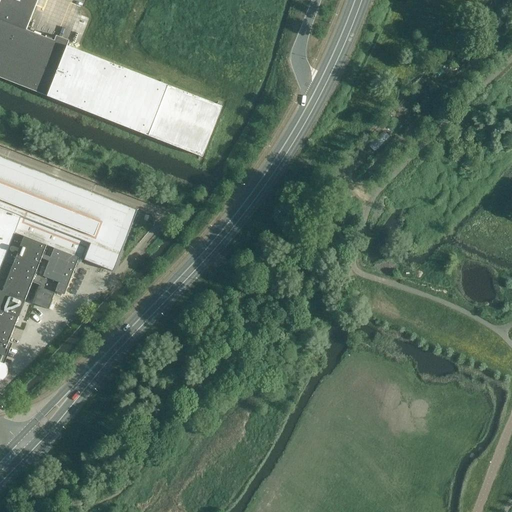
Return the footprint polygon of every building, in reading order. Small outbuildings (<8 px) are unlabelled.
[(0,0),(0,19),(25,30),(36,0),(0,0)] [(0,78),(46,96),(65,46),(67,41),(54,36),(52,41),(25,30),(0,19),(0,78)] [(46,96),(148,137),(168,87),(65,46),(46,96)] [(222,108),(168,87),(148,137),(202,158),(222,108)] [(0,339),(8,342),(18,317),(19,317),(32,283),(39,285),(32,303),(48,310),(55,292),(64,295),(79,258),(113,272),(137,210),(0,156),(0,265),(2,261),(11,264),(5,280),(0,291),(0,290),(0,339)] [(0,363),(8,342),(0,339),(0,363)] [(5,364),(4,363),(12,344),(8,342),(1,361),(0,363),(0,366),(0,367),(2,369),(2,371),(2,373),(1,375),(0,375),(0,381),(1,381),(2,380),(3,379),(4,378),(5,378),(6,377),(6,375),(7,374),(7,373),(7,372),(7,371),(7,369),(7,368),(7,367),(6,366),(6,365),(5,364)]
